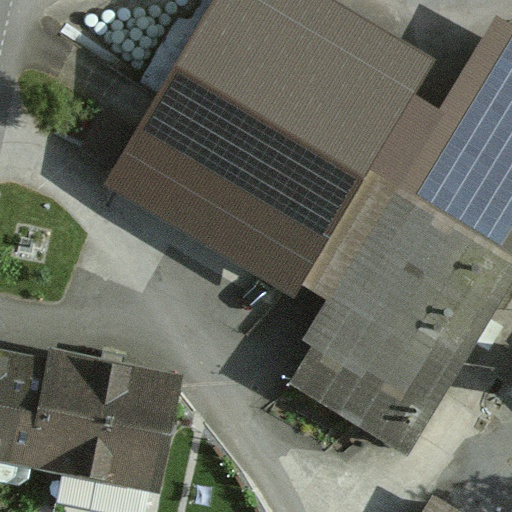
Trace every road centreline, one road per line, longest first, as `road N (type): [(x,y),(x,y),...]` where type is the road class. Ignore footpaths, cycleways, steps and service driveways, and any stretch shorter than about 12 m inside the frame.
road 1 (unknown): [(185,367),(14,0)]
road 2 (track): [(289,511),(225,395),(132,328),(0,308)]
road 3 (track): [(511,3),(453,20),(383,21),(341,0)]
